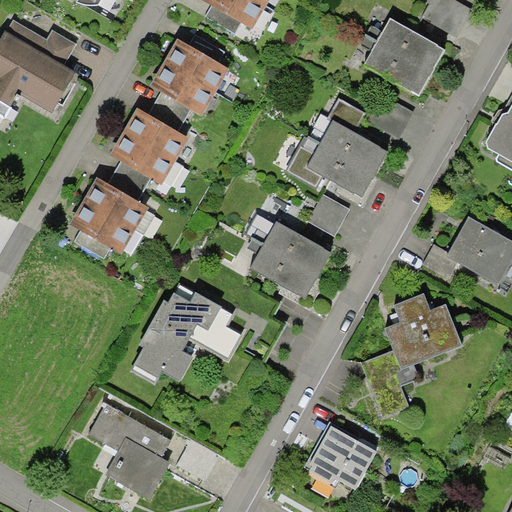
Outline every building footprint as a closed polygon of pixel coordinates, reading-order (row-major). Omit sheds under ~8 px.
[(195,0),(195,1),(209,8),(204,18),(232,34),(239,22),(249,28),(265,0),(195,0)] [(469,11),(448,0),(424,0),(412,22),(452,43),(469,11)] [(446,49),(390,18),(363,66),(419,97),(446,49)] [(11,19),(2,33),(0,31),(0,103),(8,105),(13,97),(51,119),(78,71),(67,64),(78,44),(50,28),(44,38),(11,19)] [(172,40),(144,91),(196,119),(223,68),(218,65),(225,52),(194,36),(188,48),(172,40)] [(511,96),(503,111),(496,114),(477,146),(491,154),(492,163),(511,174),(511,96)] [(339,98),(326,119),(331,122),(333,120),(354,133),(366,113),(339,98)] [(146,117),(132,109),(103,162),(154,191),(183,139),(177,136),(188,117),(157,99),(146,117)] [(354,133),(333,120),(331,122),(319,144),(305,136),(286,170),(317,188),(323,176),(361,196),(388,151),(354,133)] [(61,226),(77,235),(73,242),(103,260),(108,252),(114,256),(142,210),(135,206),(146,188),(116,170),(106,186),(91,177),(61,226)] [(348,211),(322,197),(307,225),(333,239),(348,211)] [(446,254),(432,246),(420,267),(446,281),(455,265),(497,287),(511,260),(511,243),(465,218),(446,254)] [(331,253),(276,221),(250,266),(305,298),(331,253)] [(163,303),(159,301),(135,346),(140,348),(129,368),(151,380),(155,373),(175,384),(194,349),(227,367),(242,338),(227,330),(236,315),(175,281),(163,303)] [(391,356),(362,366),(380,416),(405,407),(392,372),(463,347),(447,303),(430,309),(424,294),(389,306),(396,325),(382,330),(391,356)] [(172,442),(104,404),(86,438),(115,454),(102,477),(149,502),(169,466),(161,462),(172,442)] [(377,450),(329,423),(301,471),(330,488),(334,482),(353,493),(377,450)] [(220,459),(190,443),(176,470),(206,485),(220,459)]
